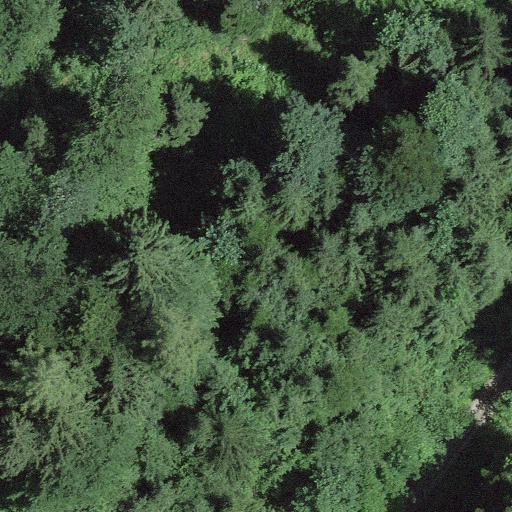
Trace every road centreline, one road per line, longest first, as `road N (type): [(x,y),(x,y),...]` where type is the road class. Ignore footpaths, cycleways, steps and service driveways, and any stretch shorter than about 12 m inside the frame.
road 1 (track): [(285,0),(283,30),(241,121),(186,196),(155,363),(98,442),(0,500)]
road 2 (track): [(395,511),(511,366)]
